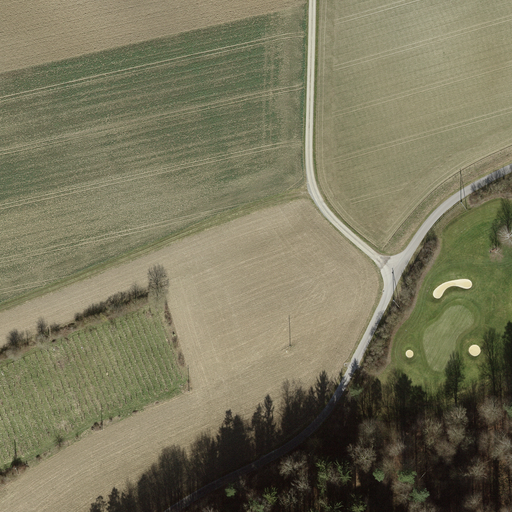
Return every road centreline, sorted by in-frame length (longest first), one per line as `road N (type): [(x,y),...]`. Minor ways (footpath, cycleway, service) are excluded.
road 1 (residential): [(511,167),(432,218),(310,430),(170,511)]
road 2 (track): [(0,305),(313,188)]
road 3 (track): [(397,272),(338,224),(313,188),(312,0)]
